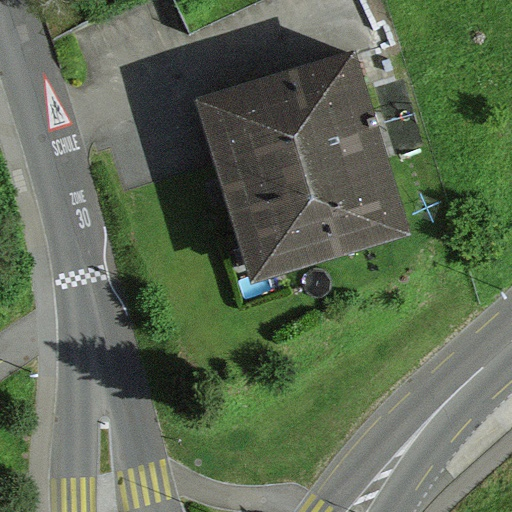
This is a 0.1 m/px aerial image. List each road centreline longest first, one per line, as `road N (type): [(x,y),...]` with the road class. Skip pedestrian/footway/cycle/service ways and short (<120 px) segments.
road 1 (residential): [(5,0),(82,248),(112,511)]
road 2 (tertiary): [(359,511),(408,446),(511,342)]
